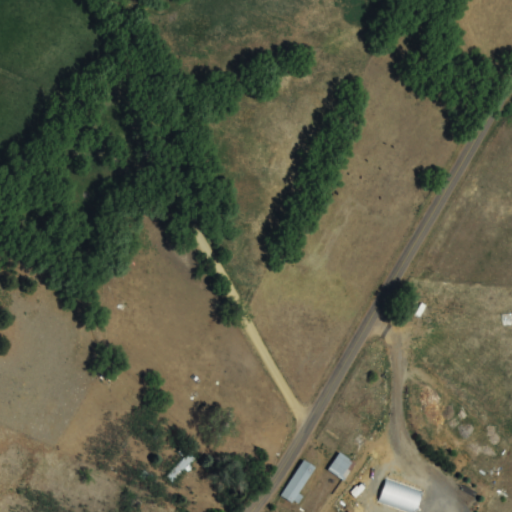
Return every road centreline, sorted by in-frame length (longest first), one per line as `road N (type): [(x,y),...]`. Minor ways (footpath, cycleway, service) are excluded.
road 1 (secondary): [(248,511),(511,76)]
road 2 (residential): [(140,0),(262,384),(307,425)]
